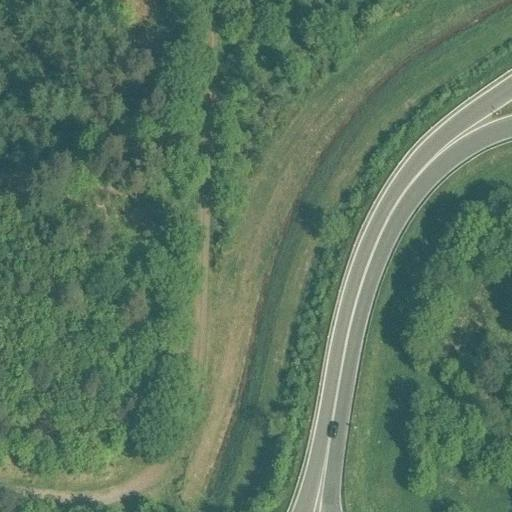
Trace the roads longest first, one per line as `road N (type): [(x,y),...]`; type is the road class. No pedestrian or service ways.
road 1 (track): [(188,0),(162,424),(135,472),(99,494),(0,488)]
road 2 (motorway): [(511,91),(442,140),(380,222),(351,304),(303,511)]
road 3 (motorway): [(337,511),(357,363),(389,254),(442,174),(511,131)]
